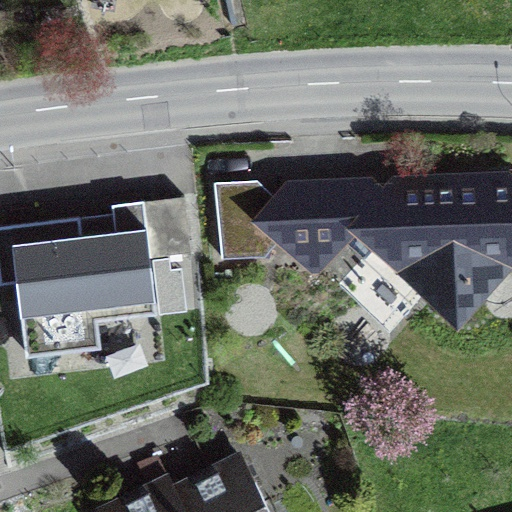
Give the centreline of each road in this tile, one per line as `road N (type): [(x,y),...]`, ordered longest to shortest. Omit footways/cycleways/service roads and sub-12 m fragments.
road 1 (secondary): [(511,85),(341,82),(0,119)]
road 2 (residential): [(0,485),(175,427)]
